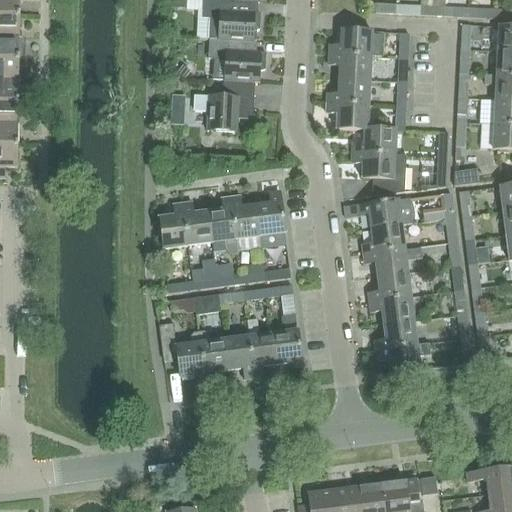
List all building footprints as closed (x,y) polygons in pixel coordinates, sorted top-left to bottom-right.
[(0,0),(0,17),(19,18),(19,0),(0,0)] [(202,0),(201,21),(209,21),(208,41),(218,42),(252,44),(253,33),(259,31),(259,15),(253,15),(254,4),(224,3),(224,1),(202,0)] [(371,6),(370,13),(388,14),(395,15),(395,7),(388,7),(371,6)] [(403,7),(402,15),(419,16),(419,8),(403,7)] [(419,8),(419,16),(436,17),(437,9),(419,8)] [(444,9),(444,17),(451,17),(467,18),(468,10),(451,10),(444,9)] [(468,10),(467,18),(484,19),(485,11),(468,10)] [(511,12),(499,12),(499,20),(511,20),(511,12)] [(0,38),(19,39),(19,18),(0,17),(0,38)] [(461,27),(460,52),(469,52),(470,28),(461,27)] [(496,54),(511,54),(511,29),(497,29),(496,54)] [(328,57),(371,59),(372,35),(340,34),(340,47),(328,47),(328,57)] [(400,36),(399,52),(407,53),(408,37),(400,36)] [(22,39),(19,39),(0,38),(0,60),(24,61),(25,44),(22,44),(22,39)] [(208,41),(207,61),(224,62),(223,83),(230,84),(254,85),(259,85),(259,74),(266,72),(266,56),(256,55),(256,44),(252,44),(218,42),(208,41)] [(460,52),(459,69),(468,69),(469,52),(460,52)] [(495,78),(511,78),(511,54),(496,54),(495,78)] [(337,82),(369,83),(371,59),(328,57),(327,67),(338,67),(337,82)] [(24,76),(24,61),(0,60),(0,82),(18,82),(22,82),(22,76),(24,76)] [(406,68),(398,67),(397,84),(405,85),(406,68)] [(495,88),(494,102),(511,103),(511,78),(495,78),(484,77),(483,87),(495,88)] [(18,82),(0,82),(0,103),(18,104),(18,82)] [(326,105),(368,108),(369,83),(337,82),(337,96),(326,96),(326,105)] [(208,98),(207,135),(235,136),(236,122),(252,122),(254,85),(230,84),(223,83),(223,86),(222,86),(221,99),(208,98)] [(396,101),(404,102),(405,85),(397,84),(396,101)] [(458,100),(466,101),(467,84),(458,84),(458,100)] [(457,118),(466,118),(466,101),(458,100),(457,118)] [(493,127),(511,127),(511,103),(494,102),(493,127)] [(0,103),(0,125),(17,125),(18,104),(0,103)] [(326,105),(325,115),(336,116),(335,131),(363,132),(367,132),(367,131),(368,108),(326,105)] [(403,133),(404,117),(396,116),(395,132),(395,133),(403,133)] [(0,125),(0,146),(17,147),(17,125),(0,125)] [(456,132),(455,148),(464,148),(465,133),(465,125),(456,125),(456,132)] [(511,127),(493,127),(492,151),(497,151),(497,154),(511,155),(511,152),(511,127)] [(352,145),(351,155),(393,157),(395,133),(395,132),(367,131),(367,132),(363,132),(363,145),(352,145)] [(447,135),(439,135),(438,151),(446,152),(447,135)] [(17,147),(0,146),(0,180),(4,180),(4,169),(17,169),(17,147)] [(372,182),(372,184),(371,199),(404,194),(405,158),(393,157),(351,155),(351,165),(362,165),(361,181),(372,182)] [(445,167),(437,166),(436,189),(444,188),(445,167)] [(453,174),(453,188),(479,184),(477,170),(453,174)] [(343,188),(344,197),(363,195),(362,185),(343,188)] [(511,187),(498,190),(501,214),(511,212),(511,187)] [(269,205),(256,207),(260,239),(259,239),(261,251),(286,247),(280,204),(279,204),(278,194),(268,195),(269,205)] [(240,198),(229,200),(236,242),(259,239),(260,239),(256,207),(241,209),(240,198)] [(219,205),(206,207),(211,245),(224,244),(225,252),(231,257),(237,256),(236,242),(229,200),(219,201),(219,205)] [(468,201),(460,202),(462,219),(470,218),(468,201)] [(368,218),(370,232),(401,228),(401,229),(411,227),(412,222),(413,218),(412,211),(410,206),(408,203),(408,202),(343,210),(344,221),(368,218)] [(451,203),(443,205),(445,221),(453,220),(451,203)] [(191,204),(182,206),(187,248),(211,245),(207,213),(206,207),(192,209),(191,204)] [(187,248),(182,206),(172,207),(173,218),(159,220),(163,251),(187,248)] [(511,212),(501,214),(504,238),(511,237),(511,212)] [(470,218),(462,219),(464,236),(465,244),(473,243),(472,235),(470,218)] [(453,220),(445,221),(447,238),(455,237),(453,220)] [(361,247),(362,257),(404,251),(401,229),(401,228),(370,232),(372,246),(361,247)] [(473,243),(465,244),(466,251),(468,267),(476,266),(474,250),(473,243)] [(404,251),(362,257),(363,267),(374,265),(376,279),(407,275),(405,262),(421,260),(420,250),(404,252),(404,251)] [(457,252),(449,253),(451,269),(459,268),(457,252)] [(212,279),(210,261),(199,262),(201,280),(212,279)] [(476,266),(468,267),(470,284),(478,283),(476,266)] [(459,268),(451,269),(453,287),(454,294),(462,293),(461,286),(459,268)] [(282,280),(281,272),(264,274),(265,282),(282,280)] [(265,282),(264,274),(247,276),(248,285),(265,282)] [(367,295),(368,305),(410,299),(407,275),(376,279),(378,293),(367,295)] [(233,278),(216,281),(217,289),(234,286),(233,278)] [(199,283),(191,284),(192,292),(200,291),(217,289),(216,281),(199,283)] [(184,285),(167,287),(168,295),(185,293),(192,292),(191,284),(184,285)] [(266,291),(267,299),(284,297),(283,289),(266,291)] [(249,293),(250,302),(267,299),(266,291),(249,293)] [(235,295),(218,297),(219,306),(236,303),(235,295)] [(201,299),(193,300),(195,316),(220,313),(219,306),(218,297),(201,299)] [(480,298),(472,299),(474,316),(482,315),(480,298)] [(380,314),(382,328),(413,324),(410,299),(368,305),(369,315),(380,314)] [(463,300),(455,301),(457,318),(465,317),(463,300)] [(482,315),(474,316),(476,333),(477,340),(485,339),(484,331),(482,315)] [(283,318),(285,334),(271,335),(275,365),(289,364),(291,375),(301,374),(299,363),(300,363),(294,316),(283,318)] [(465,317),(457,318),(459,335),(467,334),(465,317)] [(256,321),(246,323),(248,338),(247,339),(252,380),(263,379),(261,367),(275,365),(271,335),(258,337),(256,321)] [(199,345),(198,334),(192,334),(188,341),(174,343),(172,324),(158,326),(162,358),(176,356),(179,378),(194,376),(195,387),(205,386),(199,345)] [(374,353),(417,348),(413,324),(382,328),(384,342),(373,344),(374,353)] [(203,333),(198,334),(199,345),(205,386),(214,385),(213,374),(227,372),(223,342),(222,336),(210,338),(203,333)] [(247,339),(223,342),(227,372),(241,370),(242,381),(252,380),(247,339)] [(485,339),(477,340),(478,347),(480,364),(488,363),(486,346),(485,339)] [(376,363),(386,361),(388,376),(420,371),(418,359),(430,357),(428,346),(417,348),(374,353),(376,363)] [(469,348),(461,349),(463,366),(464,366),(471,365),(469,348)] [(511,469),(466,476),(467,484),(485,482),(487,498),(511,494),(511,469)] [(419,481),(421,497),(436,495),(434,479),(419,481)] [(403,484),(381,486),(383,511),(422,511),(421,504),(419,505),(415,481),(403,482),(403,484)] [(383,511),(381,486),(356,490),(359,511),(383,511)] [(359,511),(356,490),(332,493),(334,511),(359,511)] [(309,508),(297,509),(297,511),(334,511),(332,493),(307,496),(309,508)] [(489,511),(511,511),(511,494),(487,498),(489,511)]
